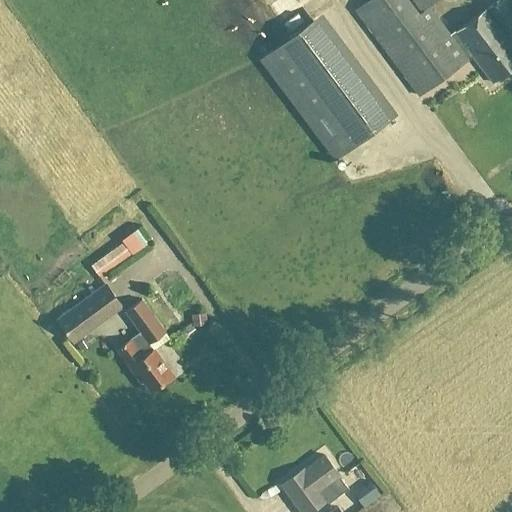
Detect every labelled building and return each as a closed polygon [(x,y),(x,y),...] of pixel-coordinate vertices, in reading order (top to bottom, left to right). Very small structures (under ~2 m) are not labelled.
[(421,12),(411,0),(370,0),(355,11),(419,97),(473,57),(492,83),(511,67),(511,42),(503,30),(511,22),(511,15),(500,0),(499,0),(487,9),(449,39),(427,8),(421,12)] [(411,0),(421,12),(427,8),(437,0),(411,0)] [(73,345),(123,308),(106,284),(55,321),(73,345)] [(151,393),(172,378),(148,344),(164,333),(141,301),(125,312),(141,334),(117,351),(141,384),(144,383),(151,393)] [(280,485),(300,511),(310,511),(325,501),(327,504),(347,489),(339,478),(339,477),(323,455),(304,470),(303,469),(280,485)]
